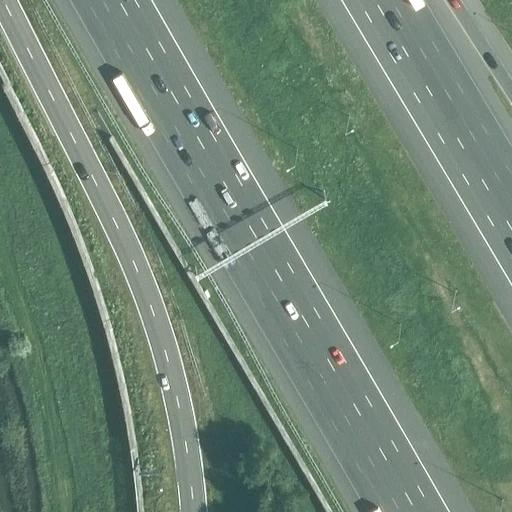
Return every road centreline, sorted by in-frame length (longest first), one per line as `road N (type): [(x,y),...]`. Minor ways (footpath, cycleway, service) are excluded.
road 1 (motorway): [(113,0),(405,511)]
road 2 (motorway): [(4,0),(148,301),(175,395),(192,511)]
road 3 (motorway): [(511,206),(390,0)]
